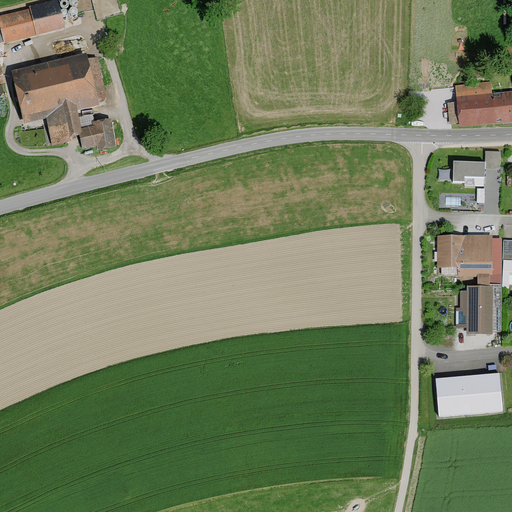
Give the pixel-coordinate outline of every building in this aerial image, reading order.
[(66,6),(0,20),(0,47),(72,32),(66,6)] [(88,50),(0,70),(0,89),(10,87),(19,126),(45,121),(51,148),(83,141),(77,111),(100,105),(88,50)] [(511,95),(491,97),(490,84),(455,87),(456,105),(447,106),(448,127),(459,126),(460,130),(511,125),(511,95)] [(115,149),(110,122),(94,124),(95,130),(82,132),(85,149),(98,147),(99,152),(115,149)] [(483,166),(453,165),(452,184),(464,184),(464,180),(485,180),(485,173),(499,173),(500,155),(484,154),(483,166)] [(492,239),(437,239),(437,271),(457,271),(456,278),(477,279),(477,287),(501,287),(501,242),(491,242),(492,239)] [(511,243),(504,243),(502,288),(511,288),(511,243)] [(491,336),(492,290),(466,290),(465,336),(491,336)] [(503,415),(499,376),(435,382),(438,421),(503,415)]
